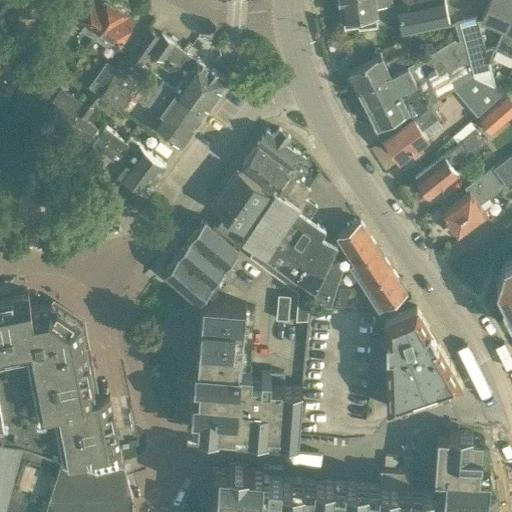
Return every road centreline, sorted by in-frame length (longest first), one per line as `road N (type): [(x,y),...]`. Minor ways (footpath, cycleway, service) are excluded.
road 1 (tertiary): [(495,381),(353,171),(301,75)]
road 2 (residential): [(123,240),(167,217),(263,97),(301,75)]
road 3 (residential): [(495,381),(394,426),(374,451),(355,457),(274,449)]
